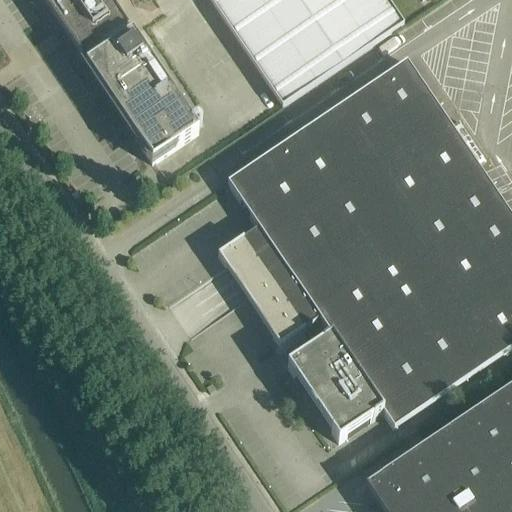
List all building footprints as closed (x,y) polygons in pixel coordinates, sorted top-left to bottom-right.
[(38,0),(82,65),(86,63),(89,67),(129,40),(126,36),(130,33),(106,0),(38,0)] [(207,0),(282,111),(404,28),(384,0),(207,0)] [(89,67),(85,70),(119,118),(166,86),(133,38),(89,67)] [(258,232),(218,259),(225,270),(248,303),(272,340),(279,350),(301,335),(319,323),(331,341),(287,370),(338,446),(382,416),(394,433),(511,353),(511,222),(498,202),(407,66),(227,187),(258,232)] [(166,86),(119,118),(153,168),(200,136),(166,86)] [(511,511),(511,391),(366,491),(373,501),(374,503),(380,511),(511,511)]
